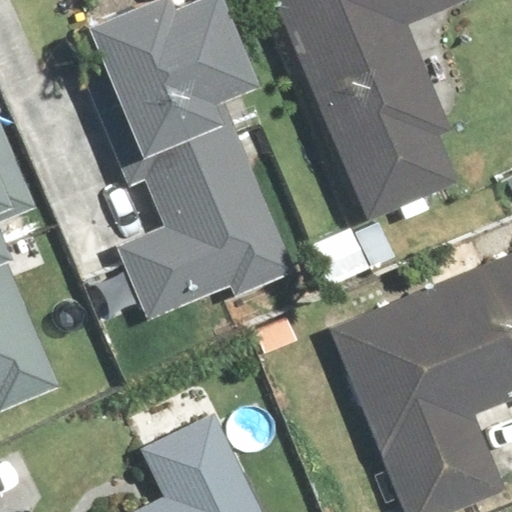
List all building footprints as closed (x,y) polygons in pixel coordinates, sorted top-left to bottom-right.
[(262,0),(354,222),(436,189),(417,142),(435,134),(390,25),(450,0),(262,0)] [(101,248),(128,321),(268,270),(207,102),(223,96),(189,3),(144,19),(138,3),(65,29),(123,188),(138,182),(155,229),(101,248)] [(0,394),(32,381),(0,304),(0,224),(24,214),(0,156),(0,394)] [(358,223),(311,242),(327,283),(375,264),(358,223)] [(511,258),(312,343),(383,511),(427,511),(488,487),(463,428),(511,407),(511,258)] [(258,511),(205,408),(121,450),(150,507),(141,511),(258,511)]
